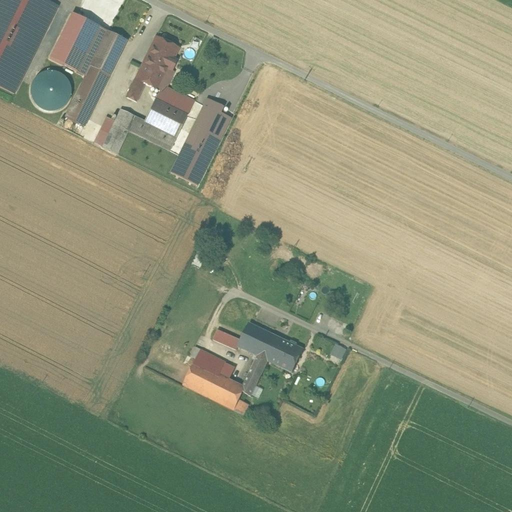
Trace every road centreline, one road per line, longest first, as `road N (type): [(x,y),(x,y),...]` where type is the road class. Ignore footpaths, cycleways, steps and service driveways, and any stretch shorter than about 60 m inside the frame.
road 1 (unclassified): [(511,177),(150,0)]
road 2 (track): [(511,422),(230,289)]
